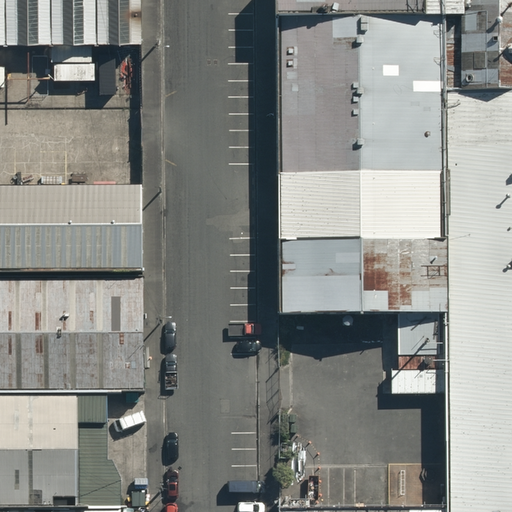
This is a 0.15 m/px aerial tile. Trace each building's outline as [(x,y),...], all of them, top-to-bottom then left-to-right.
[(0,0),(0,47),(141,47),(140,0),(0,0)] [(276,0),(276,22),(446,21),(460,21),(459,0),(276,0)] [(460,92),(511,91),(511,0),(459,0),(460,21),(460,92)] [(276,317),(448,316),(446,93),(446,21),(276,22),(276,317)] [(511,511),(511,92),(446,93),(448,316),(448,511),(511,511)] [(141,193),(0,193),(0,284),(141,283),(141,193)] [(141,283),(0,284),(0,402),(73,402),(104,402),(142,402),(141,283)] [(73,402),(0,402),(0,511),(73,511),(74,437),(73,402)] [(104,437),(104,402),(73,402),(74,437),(104,437)]
